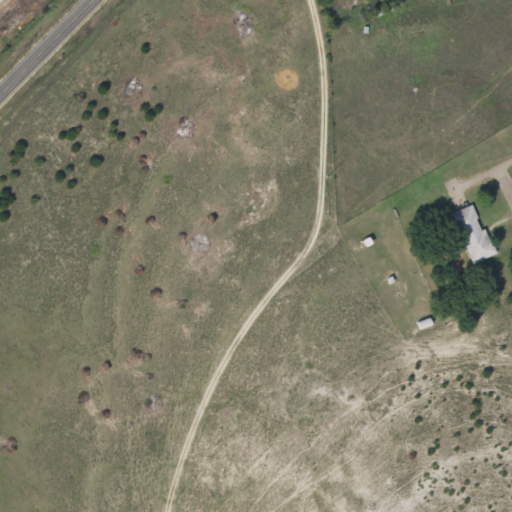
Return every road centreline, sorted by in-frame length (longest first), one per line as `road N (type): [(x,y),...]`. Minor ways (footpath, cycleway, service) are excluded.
road 1 (residential): [(183,511),(182,450),(263,299),(511,50)]
road 2 (secondary): [(0,95),(93,0)]
